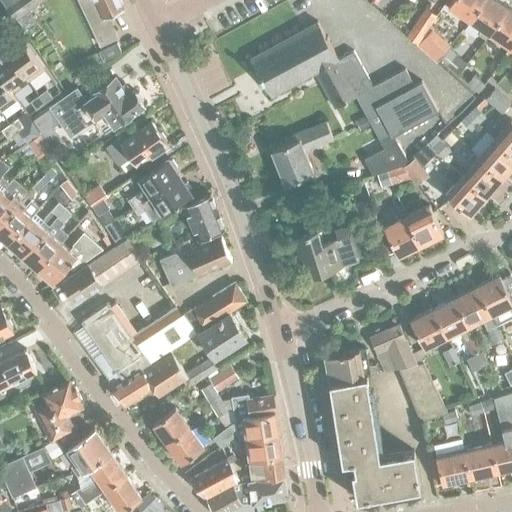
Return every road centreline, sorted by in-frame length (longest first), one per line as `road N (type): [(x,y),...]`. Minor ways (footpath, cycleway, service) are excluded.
road 1 (tertiary): [(281,330),(158,20)]
road 2 (residential): [(200,511),(127,428),(26,287),(0,266)]
road 3 (residential): [(281,330),(511,222)]
road 4 (tertiary): [(312,511),(307,435),(281,330)]
